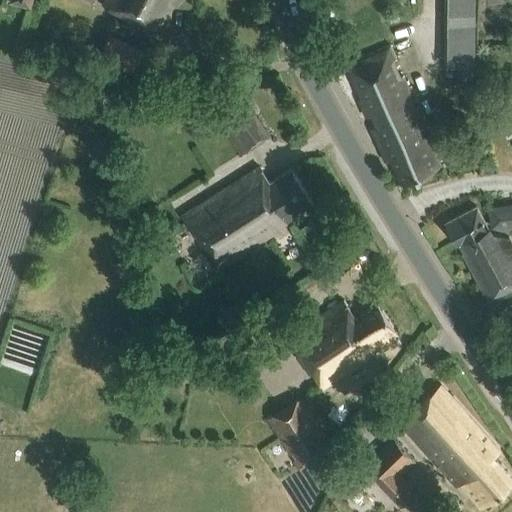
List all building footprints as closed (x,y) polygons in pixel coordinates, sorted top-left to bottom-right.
[(172,0),(105,0),(103,5),(155,33),(172,0)] [(478,63),(478,0),(449,0),(449,63),(478,63)] [(143,48),(109,34),(98,58),(132,73),(143,48)] [(441,164),(434,147),(427,131),(428,131),(417,107),(413,108),(409,99),(413,97),(391,46),(348,64),(362,96),(359,97),(367,115),(371,114),(376,125),(373,127),(387,160),(391,158),(401,181),(441,164)] [(243,153),(271,135),(242,89),(213,108),(243,153)] [(440,147),(443,153),(444,153),(452,150),(449,143),(440,147)] [(298,211),(313,201),(291,167),(270,181),(261,166),(182,214),(215,267),(300,214),(298,211)] [(489,224),(504,231),(511,230),(511,203),(489,207),(489,224)] [(511,245),(504,231),(489,224),(486,225),(475,205),(444,222),(456,243),(458,242),(464,254),(463,255),(487,300),(511,286),(511,245)] [(323,386),(398,337),(377,304),(355,319),(343,301),(286,338),(292,346),(294,345),(300,353),(296,355),(309,374),(313,371),(323,386)] [(184,343),(181,375),(194,376),(197,344),(184,343)] [(511,479),(511,476),(493,455),(498,450),(441,385),(398,423),(453,485),(459,481),(481,507),(511,479)] [(333,447),(302,395),(266,417),(298,469),(333,447)] [(415,462),(393,438),(362,467),(398,505),(414,490),(400,476),(415,462)] [(360,463),(347,454),(337,471),(350,479),(360,463)] [(457,511),(462,507),(453,498),(443,509),(445,511),(457,511)]
